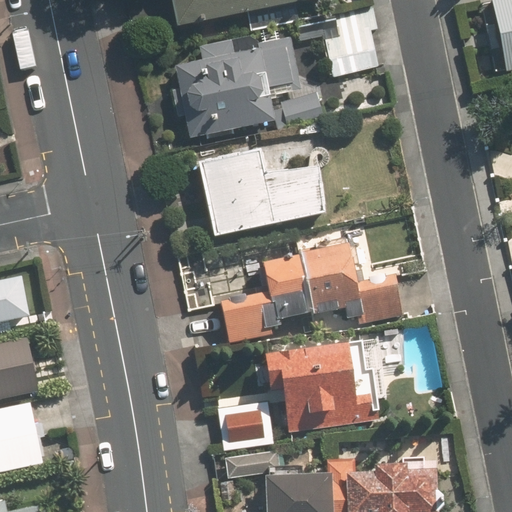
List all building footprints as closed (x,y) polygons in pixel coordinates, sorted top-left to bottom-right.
[(173,0),(179,26),(305,0),(173,0)] [(511,0),(488,0),(505,71),(511,69),(511,0)] [(379,30),(374,13),(337,23),(340,38),(324,42),(333,76),(380,64),(371,32),(379,30)] [(191,142),(273,122),(265,90),(299,81),(286,29),(170,58),(191,142)] [(281,105),(286,118),(320,106),(315,93),(281,105)] [(258,150),(197,165),(214,237),(329,209),(319,165),(265,179),(258,150)] [(269,338),(266,322),(361,302),(366,329),(402,321),(393,280),(355,288),(347,249),(263,267),(269,293),(223,302),(232,345),(269,338)] [(0,322),(30,316),(22,280),(0,284),(0,322)] [(32,338),(0,344),(0,401),(43,393),(32,338)] [(286,435),(374,422),(370,394),(355,397),(347,344),(264,357),(269,392),(280,391),(286,435)] [(35,402),(0,409),(0,470),(47,461),(35,402)] [(259,411),(222,417),(226,443),(264,437),(259,411)] [(272,450),(226,456),(229,476),(275,470),(272,450)] [(357,473),(356,458),(329,459),(329,471),(266,474),(267,511),(435,511),(435,466),(373,466),(373,473),(357,473)] [(0,511),(46,511),(44,502),(9,510),(7,499),(0,500),(0,511)]
